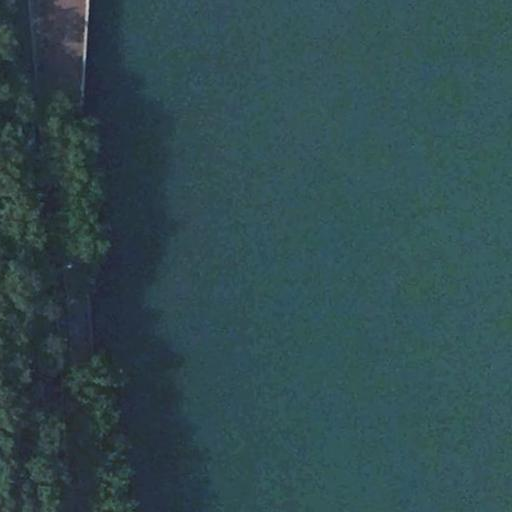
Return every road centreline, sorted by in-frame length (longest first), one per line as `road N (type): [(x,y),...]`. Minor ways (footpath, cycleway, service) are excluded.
road 1 (primary): [(58,511),(18,0)]
road 2 (primary): [(40,511),(0,130)]
